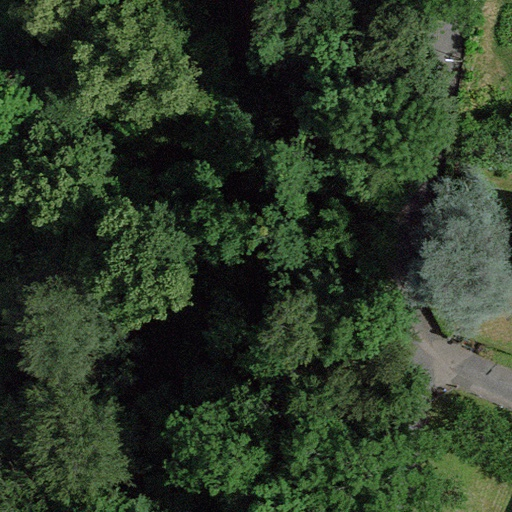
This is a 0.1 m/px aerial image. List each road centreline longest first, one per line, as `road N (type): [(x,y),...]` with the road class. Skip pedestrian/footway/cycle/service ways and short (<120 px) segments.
road 1 (residential): [(447,0),(396,340)]
road 2 (residential): [(396,340),(385,511)]
road 3 (residential): [(396,340),(511,389)]
